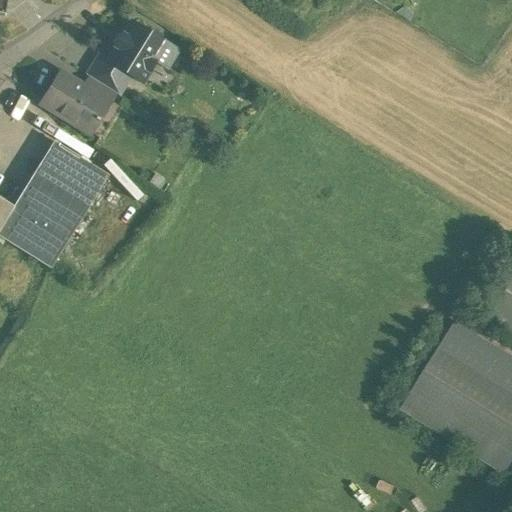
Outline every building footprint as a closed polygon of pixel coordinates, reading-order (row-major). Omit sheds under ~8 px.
[(130,24),(123,36),(120,35),(113,47),(115,48),(108,60),(107,61),(129,75),(140,82),(152,63),(164,70),(175,52),(130,24)] [(107,61),(108,60),(99,55),(86,76),(90,79),(115,95),(116,95),(129,75),(107,61)] [(83,89),(59,75),(42,104),(67,120),(68,123),(79,130),(83,129),(90,117),(97,122),(108,105),(83,89)] [(115,95),(90,79),(83,89),(108,105),(115,95)] [(105,175),(51,141),(10,206),(0,222),(0,235),(48,266),(105,175)] [(0,222),(10,206),(0,199),(0,222)] [(511,278),(489,316),(511,330),(511,278)] [(511,398),(439,351),(404,406),(503,470),(511,455),(511,398)]
